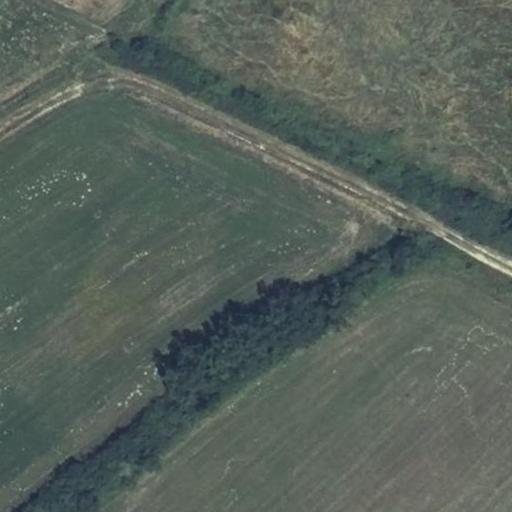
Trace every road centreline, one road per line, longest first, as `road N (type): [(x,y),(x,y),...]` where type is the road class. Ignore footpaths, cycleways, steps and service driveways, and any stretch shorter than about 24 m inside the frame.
road 1 (track): [(511,271),(101,58)]
road 2 (track): [(101,58),(0,123)]
